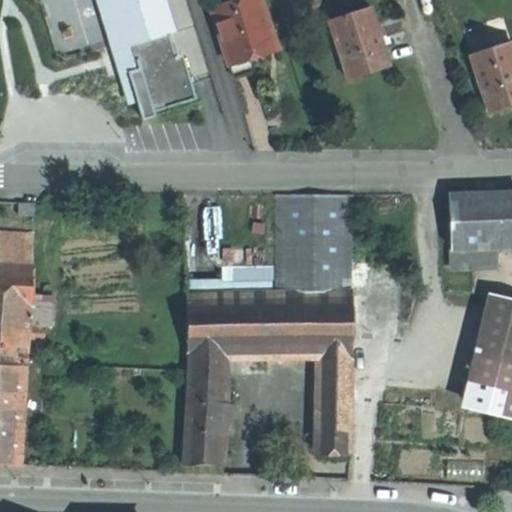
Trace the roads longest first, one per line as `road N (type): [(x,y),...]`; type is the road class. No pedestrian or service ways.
road 1 (residential): [(511,167),(0,172)]
road 2 (secondary): [(266,511),(0,499)]
